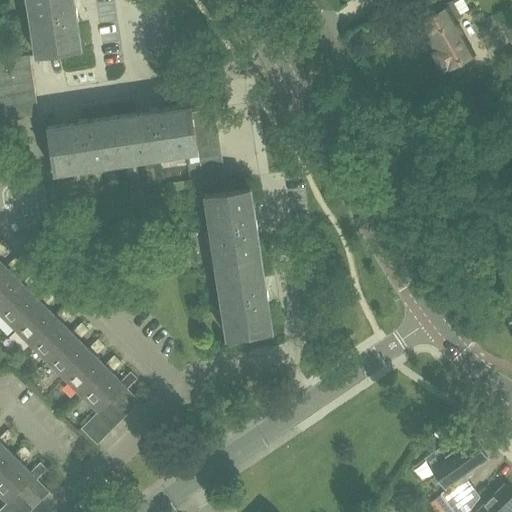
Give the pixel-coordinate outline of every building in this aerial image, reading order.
[(81,48),(73,0),(26,0),(35,55),(81,48)] [(448,0),(422,16),(424,20),(440,47),(435,57),(441,67),(451,66),(471,53),(451,20),(458,16),(451,4),(448,0)] [(29,55),(12,58),(7,58),(9,70),(31,67),(29,55)] [(0,59),(0,71),(9,70),(7,58),(0,59)] [(33,79),(31,67),(9,70),(11,82),(33,79)] [(0,71),(0,83),(11,82),(9,70),(0,71)] [(35,91),(33,79),(11,82),(13,94),(35,91)] [(0,83),(0,96),(13,94),(11,82),(0,83)] [(36,103),(35,91),(13,94),(14,106),(36,103)] [(0,96),(0,108),(14,106),(13,94),(0,96)] [(38,115),(36,103),(14,106),(16,119),(38,115)] [(161,155),(194,150),(197,150),(197,148),(195,136),(193,124),(192,112),(190,104),(118,115),(125,161),(161,155)] [(0,108),(0,120),(16,119),(14,106),(0,108)] [(216,120),(215,108),(192,112),(193,124),(216,120)] [(46,126),(53,172),(125,161),(118,115),(46,126)] [(218,132),(216,120),(193,124),(195,136),(218,132)] [(220,144),(218,132),(195,136),(197,148),(220,144)] [(194,150),(195,160),(222,156),(220,144),(197,148),(197,150),(194,150)] [(195,160),(196,172),(224,168),(222,156),(195,160)] [(198,184),(225,179),(224,168),(196,172),(198,184)] [(250,185),(227,189),(204,192),(215,265),(261,258),(250,185)] [(5,266),(0,260),(0,253),(6,247),(0,240),(0,277),(8,269),(5,266)] [(22,283),(13,273),(23,263),(15,256),(5,266),(8,269),(0,277),(0,310),(25,286),(22,283)] [(272,330),(266,290),(261,258),(215,265),(226,338),(272,330)] [(41,302),(38,299),(29,290),(39,280),(32,272),(22,283),(25,286),(0,310),(0,311),(16,327),(41,302)] [(58,318),(54,315),(46,306),(55,296),(48,289),(38,299),(41,302),(16,327),(32,344),(58,318)] [(74,335),(71,331),(62,323),(72,312),(65,305),(54,315),(58,318),(32,344),(48,360),(74,335)] [(91,351),(87,348),(78,339),(88,329),(81,321),(71,331),(74,335),(48,360),(65,377),(91,351)] [(107,367),(104,364),(94,355),(104,345),(97,338),(87,348),(91,351),(65,377),(81,393),(107,367)] [(120,380),(111,371),(121,361),(114,354),(104,364),(107,367),(81,393),(98,410),(106,401),(115,393),(123,384),(126,387),(137,377),(130,370),(120,380)] [(131,409),(139,401),(140,400),(126,387),(123,384),(115,393),(131,409)] [(122,418),(131,409),(115,393),(106,401),(122,418)] [(106,401),(98,410),(114,426),(122,418),(106,401)] [(98,410),(90,419),(106,435),(114,426),(98,410)] [(81,427),(97,443),(106,435),(90,419),(81,427)] [(0,474),(17,458),(14,455),(5,446),(14,436),(7,429),(0,436),(0,440),(1,441),(0,441),(0,474)] [(467,511),(479,494),(466,477),(473,472),(471,469),(487,457),(473,437),(450,452),(446,445),(435,453),(434,452),(426,458),(432,465),(426,469),(435,485),(442,480),(448,489),(442,493),(451,506),(444,511),(467,511)] [(30,471),(22,462),(31,452),(24,445),(14,455),(17,458),(0,474),(0,493),(8,501),(16,492),(24,483),(33,475),(36,478),(47,468),(40,461),(30,471)] [(39,481),(36,478),(33,475),(24,483),(41,500),(49,491),(39,481)] [(510,511),(511,510),(511,489),(505,482),(475,511),(510,511)] [(32,508),(41,500),(24,483),(16,492),(32,508)] [(19,511),(28,511),(32,508),(16,492),(8,501),(19,511)] [(19,511),(8,501),(0,508),(0,509),(2,511),(19,511)]
